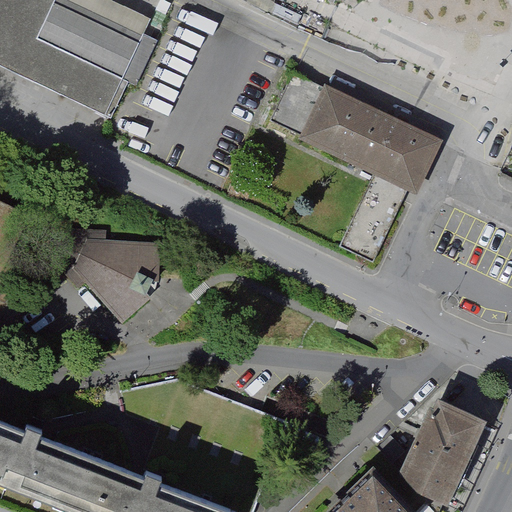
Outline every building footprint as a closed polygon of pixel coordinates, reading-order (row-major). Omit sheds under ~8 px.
[(0,0),(0,63),(110,116),(155,21),(126,7),(110,0),(0,0)] [(417,189),(442,137),(331,85),(305,140),(376,173),(341,246),(372,261),(408,185),(417,189)] [(0,281),(30,218),(0,204),(0,281)] [(90,284),(127,323),(154,303),(165,275),(165,246),(109,244),(108,233),(68,233),(55,264),(82,291),(90,284)] [(160,431),(137,487),(202,511),(257,511),(289,425),(179,384),(121,394),(126,418),(160,431)] [(458,497),(496,413),(446,390),(410,467),(441,490),(458,497)] [(0,434),(0,489),(59,511),(202,511),(137,487),(0,434)] [(426,511),(434,505),(383,449),(318,509),(321,511),(426,511)]
